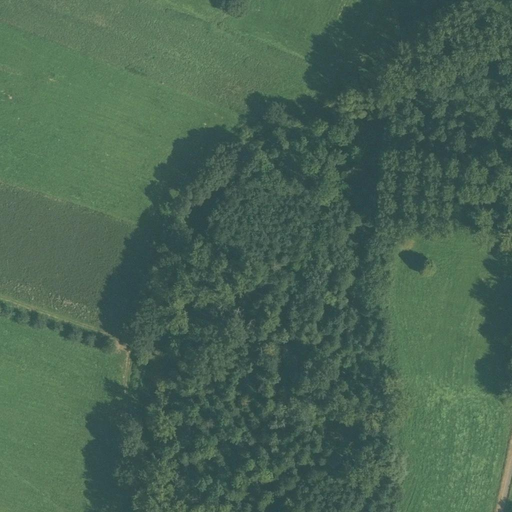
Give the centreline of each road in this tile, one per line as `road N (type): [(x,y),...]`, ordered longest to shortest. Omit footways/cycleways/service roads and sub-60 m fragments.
road 1 (track): [(147,511),(154,399),(172,312),(217,195),(278,137),(343,123),(337,90),(353,88),(399,0)]
road 2 (track): [(337,90),(278,106),(244,127),(185,200),(134,323),(120,511)]
road 3 (track): [(343,123),(277,340)]
road 4 (track): [(265,511),(277,340)]
road 5 (track): [(131,342),(0,299)]
